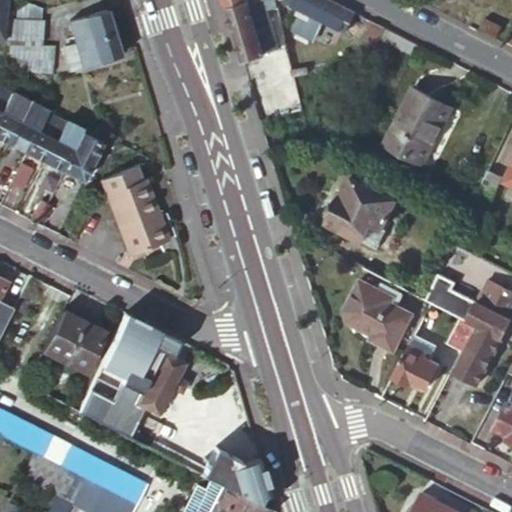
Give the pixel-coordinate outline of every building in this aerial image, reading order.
[(7,19),(8,0),(0,0),(0,1),(0,39),(4,41),(7,19)] [(221,0),(224,9),(245,3),(244,0),(221,0)] [(232,35),(240,62),(262,55),(260,52),(276,48),(260,0),(258,0),(245,3),(224,9),(232,35)] [(286,0),(347,32),(357,12),(333,0),(286,0)] [(18,4),(16,20),(42,22),(44,8),(35,7),(33,4),(18,4)] [(75,43),(113,31),(106,9),(67,21),(75,43)] [(4,41),(4,45),(8,45),(43,46),(45,22),(42,22),(16,20),(7,19),(4,41)] [(383,39),(388,28),(375,21),(362,45),(375,52),(383,39)] [(383,39),(415,54),(420,44),(388,28),(383,39)] [(120,54),(113,31),(75,43),(82,65),(120,54)] [(82,65),(75,43),(64,46),(70,68),(82,65)] [(43,46),(8,45),(7,60),(15,61),(14,71),(53,73),(56,46),(43,46)] [(294,68),(295,75),(303,74),(302,67),(294,68)] [(0,87),(0,116),(1,116),(12,93),(0,87)] [(456,107),(416,87),(387,144),(427,164),(456,107)] [(67,116),(50,107),(45,117),(62,126),(65,121),(67,116)] [(1,116),(0,116),(0,140),(8,144),(18,125),(1,116)] [(62,126),(54,143),(44,162),(49,165),(63,172),(83,132),(84,131),(65,121),(62,126)] [(18,125),(8,144),(27,154),(36,134),(18,125)] [(83,132),(63,172),(82,182),(102,141),(83,132)] [(36,134),(27,154),(44,162),(54,143),(36,134)] [(44,184),(26,219),(37,224),(40,219),(48,203),(63,172),(49,165),(40,183),(44,184)] [(134,165),(100,180),(130,255),(164,241),(156,224),(163,221),(146,177),(140,179),(134,165)] [(501,176),(488,169),(469,207),(481,213),(501,176)] [(396,198),(349,174),(336,202),(329,203),(322,217),(325,227),(360,244),(372,219),(383,224),(396,198)] [(53,205),(48,203),(40,219),(45,222),(53,205)] [(469,207),(468,209),(457,230),(476,240),(487,216),(481,213),(469,207)] [(156,224),(164,241),(170,239),(163,221),(156,224)] [(452,283),(435,275),(422,301),(455,318),(472,326),(466,337),(458,353),(447,375),(473,388),(511,309),(511,293),(483,279),(472,301),(449,289),(452,283)] [(414,307),(357,279),(340,311),(345,324),(370,337),(369,338),(392,349),(414,307)] [(0,329),(12,307),(0,301),(0,329)] [(62,309),(41,348),(81,369),(101,329),(62,309)] [(143,335),(148,324),(136,318),(131,329),(143,335)] [(458,353),(466,337),(472,326),(455,318),(442,345),(458,353)] [(185,361),(151,344),(140,364),(136,362),(133,367),(138,370),(137,372),(146,377),(133,402),(158,414),(185,361)] [(404,348),(388,379),(405,388),(408,383),(423,391),(434,369),(426,365),(428,361),(404,348)] [(511,356),(503,373),(511,377),(511,356)] [(501,440),(511,446),(511,404),(505,401),(490,430),(503,437),(501,440)] [(102,483),(113,461),(0,404),(0,431),(32,447),(83,473),(102,483)] [(19,473),(70,498),(83,473),(32,447),(19,473)] [(215,457),(205,475),(225,486),(236,467),(215,457)] [(102,483),(133,498),(144,476),(113,461),(102,483)] [(125,511),(133,498),(102,483),(83,473),(70,498),(91,509),(89,511),(125,511)] [(258,511),(262,505),(225,486),(205,475),(200,486),(217,494),(215,498),(210,496),(203,509),(210,511),(258,511)] [(410,511),(459,511),(421,492),(410,511)]
